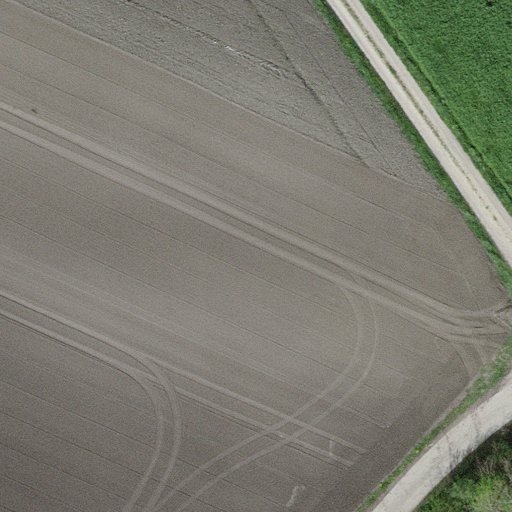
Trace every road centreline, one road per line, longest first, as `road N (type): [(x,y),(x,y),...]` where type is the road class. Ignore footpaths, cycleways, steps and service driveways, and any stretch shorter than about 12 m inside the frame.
road 1 (track): [(511,249),(336,0)]
road 2 (track): [(511,414),(404,511)]
